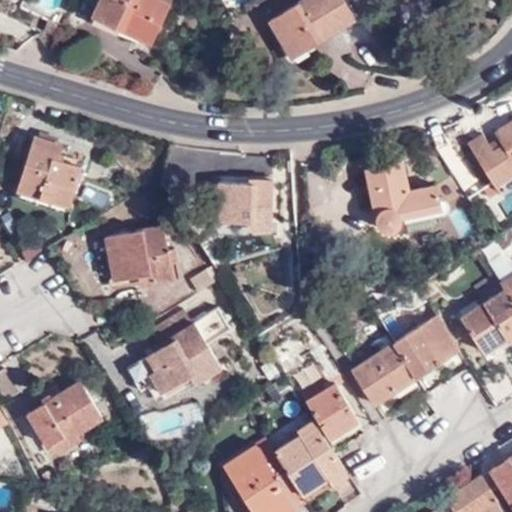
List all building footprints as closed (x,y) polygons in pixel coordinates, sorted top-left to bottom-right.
[(149,42),(167,0),(97,0),(92,11),(120,24),(118,28),(149,42)] [(352,18),(340,0),(300,0),(265,20),(289,58),(352,18)] [(120,24),(92,11),(88,20),(116,33),(118,28),(120,24)] [(511,119),(493,132),(501,145),(492,150),(481,132),(467,142),(494,186),(511,174),(511,119)] [(58,158),(60,143),(30,135),(17,192),(70,205),(79,164),(58,158)] [(402,220),(435,215),(442,214),(436,185),(409,189),(403,165),(366,172),(376,231),(384,235),(395,232),(401,220),(402,220)] [(271,183),(247,182),(246,187),(215,186),(213,225),(244,225),(244,235),(268,236),(271,183)] [(438,235),(435,215),(402,220),(405,240),(438,235)] [(173,286),(162,232),(108,241),(115,284),(149,279),(150,290),(173,286)] [(511,276),(499,285),(503,291),(511,305),(511,276)] [(415,288),(424,301),(426,300),(419,286),(415,288)] [(415,309),(424,301),(415,288),(394,287),(397,309),(415,309)] [(479,352),(511,331),(511,305),(503,291),(457,319),(479,352)] [(434,317),(454,351),(458,348),(437,315),(434,317)] [(412,377),(454,351),(434,317),(390,344),(412,377)] [(220,369),(190,325),(168,337),(174,345),(147,361),(156,373),(147,378),(160,398),(199,373),(204,379),(220,369)] [(326,340),(317,344),(328,360),(338,375),(345,371),(326,340)] [(328,360),(317,344),(311,349),(325,374),(302,388),(331,437),(360,419),(335,377),(338,375),(328,360)] [(350,369),(370,402),(412,377),(390,344),(350,369)] [(18,393),(2,370),(0,371),(0,399),(2,403),(18,393)] [(485,387),(499,406),(511,396),(511,377),(507,371),(485,387)] [(102,422),(78,381),(27,412),(47,446),(64,437),(68,442),(102,422)] [(242,411),(213,429),(223,441),(251,426),(242,411)] [(334,460),(305,414),(283,427),(287,432),(263,446),(265,449),(296,498),(325,481),(329,490),(345,480),(334,460)] [(296,498),(265,449),(219,479),(240,511),(296,511),(302,509),(296,498)] [(511,510),(511,463),(508,466),(504,461),(486,471),(511,510)] [(446,511),(501,511),(480,481),(457,494),(453,489),(439,500),(446,511)] [(121,511),(124,504),(92,498),(89,511),(121,511)]
